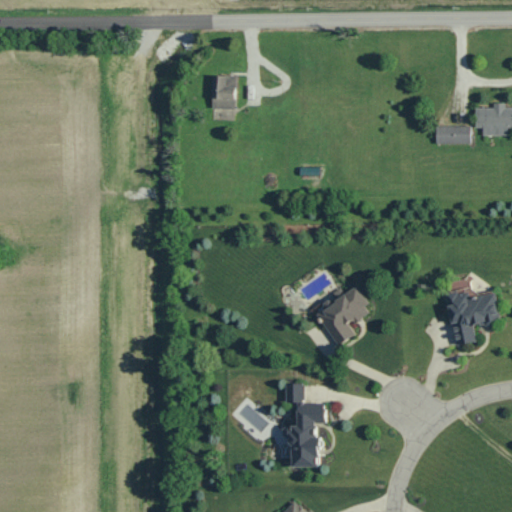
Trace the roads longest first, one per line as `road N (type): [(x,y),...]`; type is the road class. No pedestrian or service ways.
road 1 (tertiary): [(0,26),(511,16)]
road 2 (residential): [(393,511),(404,467),(428,429),(462,404),(511,388)]
